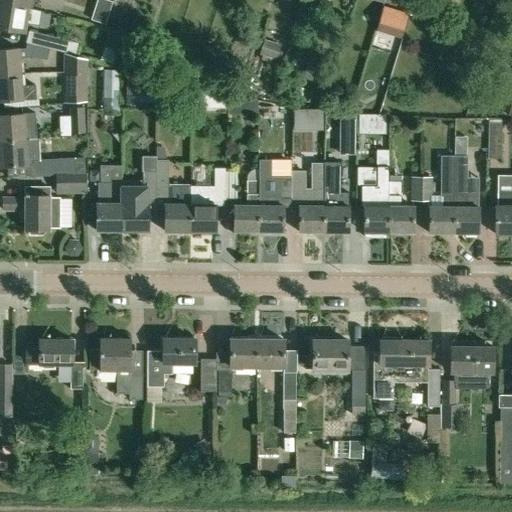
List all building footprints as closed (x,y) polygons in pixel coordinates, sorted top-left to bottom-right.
[(114,25),(122,1),(119,0),(105,0),(99,20),(114,25)] [(28,8),(0,3),(0,27),(25,31),(26,22),(39,24),(41,11),(41,9),(28,8)] [(408,14),(383,6),(376,30),(401,37),(408,14)] [(26,43),(28,44),(45,48),(67,53),(69,40),(29,30),(26,43)] [(281,43),(265,38),(260,53),(263,54),(274,58),(276,58),(281,43)] [(69,40),(67,53),(74,54),(77,45),(74,44),(74,41),(69,40)] [(45,48),(28,44),(26,54),(42,58),(45,48)] [(111,61),(125,62),(126,47),(112,46),(111,61)] [(19,48),(0,49),(0,75),(21,74),(19,48)] [(87,71),(87,58),(66,55),(64,54),(64,63),(64,72),(82,71),(85,71),(87,71)] [(304,77),(313,79),(316,67),(307,65),(304,77)] [(103,70),(103,102),(119,102),(120,70),(103,70)] [(87,101),(87,72),(75,72),(75,101),(87,101)] [(0,101),(3,101),(28,99),(37,99),(37,95),(36,84),(22,85),(21,74),(0,75),(0,101)] [(126,103),(155,103),(155,74),(126,74),(126,103)] [(194,109),(210,109),(210,93),(194,93),(194,109)] [(258,115),(258,99),(228,99),(228,115),(258,115)] [(84,106),(69,106),(70,133),(85,133),(84,106)] [(294,109),(294,129),(312,130),(312,109),(294,109)] [(341,112),(341,135),(357,135),(357,112),(341,112)] [(23,114),(0,115),(0,141),(37,138),(35,113),(23,114)] [(384,116),(358,116),(358,132),(384,132),(384,116)] [(502,159),(502,123),(499,123),(499,119),(489,118),(488,159),(502,159)] [(37,138),(0,141),(0,167),(31,165),(40,164),(40,160),(38,138),(37,138)] [(378,167),(389,167),(389,151),(378,151),(378,167)] [(429,233),(454,233),(454,154),(454,158),(442,158),(442,206),(429,206),(429,233)] [(478,233),(479,206),(466,206),(466,154),(454,154),(454,233),(478,233)] [(75,158),(55,159),(56,175),(86,173),(85,158),(75,159),(75,158)] [(40,164),(31,165),(32,177),(56,175),(55,159),(40,160),(40,164)] [(156,171),(156,199),(167,199),(167,204),(165,204),(165,231),(190,231),(190,187),(190,185),(168,185),(168,160),(156,160),(156,171)] [(324,161),(324,164),(324,180),(324,232),(349,232),(349,205),(348,206),(348,192),(340,192),(340,161),(324,161)] [(324,180),(324,164),(312,164),(312,188),(305,188),(305,171),(292,171),(292,201),(297,201),(297,206),(300,206),(299,232),(324,232),(324,180)] [(234,232),(259,232),(259,180),(258,180),(258,168),(255,168),(252,169),(250,171),(248,173),(247,176),(247,180),(247,205),(235,205),(234,232)] [(190,187),(190,231),(216,231),(217,208),(221,208),(221,204),(225,204),(225,169),(216,169),(215,187),(190,187)] [(122,182),(122,231),(148,231),(148,199),(156,199),(156,171),(142,171),(142,180),(122,179),(122,182)] [(86,173),(56,175),(56,194),(87,193),(87,173),(86,173)] [(411,200),(421,201),(421,177),(411,176),(411,200)] [(432,177),(421,177),(421,201),(433,201),(432,177)] [(284,232),(284,205),(270,205),(270,195),(271,195),(271,180),(259,180),(259,232),(284,232)] [(364,232),(389,232),(389,181),(377,181),(377,196),(378,196),(378,206),(365,205),(364,232)] [(389,181),(389,232),(414,233),(414,206),(401,206),(401,181),(389,181)] [(122,182),(98,182),(98,203),(96,203),(96,230),(122,231),(122,182)] [(26,198),(3,198),(3,210),(25,210),(25,230),(29,230),(31,234),(44,234),(46,230),(49,230),(49,227),(60,227),(60,198),(50,198),(50,187),(26,187),(26,198)] [(497,205),(495,205),(495,233),(511,233),(511,191),(497,192),(497,205)] [(439,369),(428,369),(428,364),(429,364),(429,340),(397,340),(397,337),(383,337),(383,340),(378,340),(378,350),(373,350),(373,397),(393,397),(393,382),(427,382),(427,406),(439,406),(439,390),(440,390),(439,369)] [(117,392),(130,392),(129,398),(143,398),(144,374),(131,374),(131,338),(100,338),(100,348),(89,348),(89,370),(117,370),(117,392)] [(164,386),(164,382),(164,378),(173,378),(172,362),(195,363),(196,339),(163,338),(163,350),(147,350),(147,382),(147,390),(161,390),(161,386),(164,386)] [(26,347),(26,363),(72,364),(73,340),(40,339),(40,348),(26,347)] [(256,339),(231,339),(230,366),(256,366),(256,339)] [(284,366),(284,339),(256,339),(256,366),(284,366)] [(313,340),(313,369),(348,369),(348,345),(348,340),(313,340)] [(493,373),(493,346),(471,346),(471,341),(451,340),(451,372),(493,373)] [(201,358),(200,389),(215,389),(216,370),(216,358),(201,358)] [(0,416),(12,417),(13,364),(0,363),(0,416)] [(71,368),(71,388),(83,388),(83,368),(71,368)] [(365,369),(352,369),(352,416),(365,416),(365,369)] [(232,370),(219,370),(218,395),(232,395),(232,370)] [(296,432),(296,399),(296,370),(283,370),(283,399),(283,408),(284,408),(284,432),(296,432)] [(442,380),(442,421),(455,421),(456,380),(442,380)] [(511,407),(502,408),(501,483),(511,483),(511,407)] [(441,414),(427,413),(426,441),(440,441),(441,414)] [(284,438),(284,451),(293,451),(293,438),(284,438)] [(402,468),(370,465),(370,481),(401,482),(402,468)]
